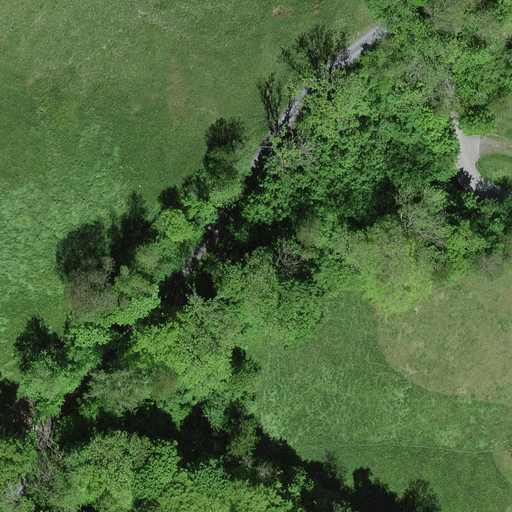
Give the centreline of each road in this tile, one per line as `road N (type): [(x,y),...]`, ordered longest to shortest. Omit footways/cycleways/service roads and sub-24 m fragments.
road 1 (track): [(415,0),(315,84),(289,117),(213,228),(45,431),(17,480),(12,511)]
road 2 (track): [(511,201),(476,191),(459,171),(452,140),(445,55),(452,24),(472,0)]
